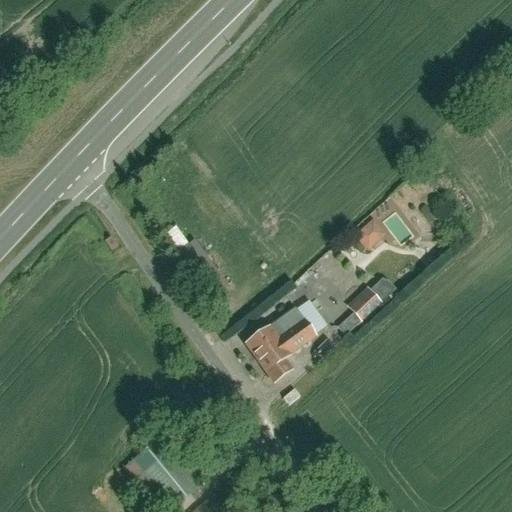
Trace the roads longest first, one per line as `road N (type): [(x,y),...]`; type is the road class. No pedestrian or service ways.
road 1 (residential): [(320,511),(71,162)]
road 2 (tertiary): [(232,0),(71,162)]
